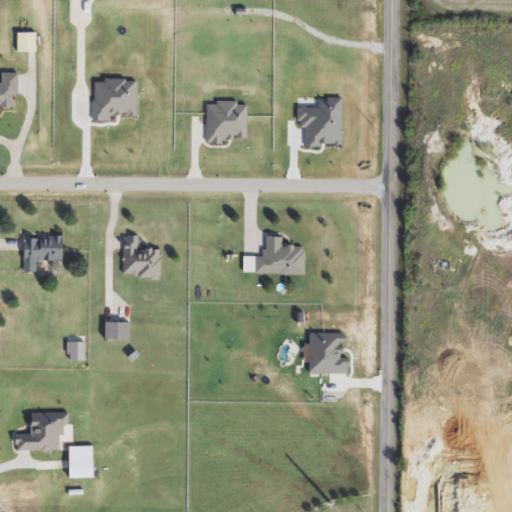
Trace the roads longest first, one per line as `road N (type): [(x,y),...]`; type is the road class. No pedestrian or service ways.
road 1 (tertiary): [(395,511),(395,0)]
road 2 (residential): [(0,194),(395,194)]
